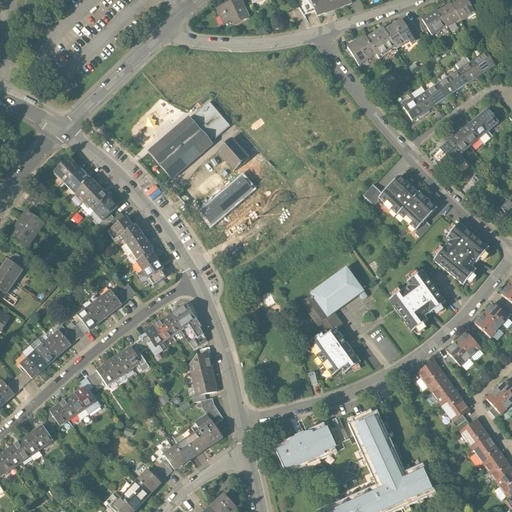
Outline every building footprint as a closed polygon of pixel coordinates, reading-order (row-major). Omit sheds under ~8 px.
[(241,0),(231,0),(214,9),(220,26),(229,22),(232,26),(249,18),(241,0)] [(313,11),(309,0),(295,0),(298,6),(302,14),(313,11)] [(332,9),(329,0),(309,0),(313,11),(314,16),(332,9)] [(349,0),(329,0),(332,9),(350,3),(349,0)] [(467,0),(456,0),(451,4),(460,18),(461,20),(475,11),(467,0)] [(450,2),(435,11),(445,26),(446,27),(460,18),(451,4),(450,2)] [(298,6),(287,13),(294,24),(304,18),(302,14),(298,6)] [(434,10),(420,19),(431,35),(445,26),(435,11),(434,10)] [(400,18),(383,29),(394,48),(396,50),(413,40),(400,18)] [(381,25),(364,36),(375,55),(377,58),(394,48),(383,29),(381,25)] [(347,44),(350,48),(357,60),(360,64),(375,55),(364,36),(363,34),(347,44)] [(350,48),(343,52),(350,64),(357,60),(350,48)] [(483,74),(494,66),(483,48),(471,56),(483,74)] [(471,82),(483,74),(471,56),(459,64),(471,82)] [(459,90),(471,82),(459,64),(447,72),(459,90)] [(447,98),(459,90),(447,72),(436,80),(447,98)] [(436,106),(447,98),(436,80),(424,88),(436,106)] [(424,113),(436,106),(424,88),(412,96),(424,113)] [(412,121),(424,113),(412,96),(400,104),(412,121)] [(208,101),(189,118),(213,147),(232,131),(208,101)] [(475,118),(487,131),(496,124),(485,110),(475,118)] [(189,118),(149,150),(174,179),(213,147),(189,118)] [(466,125),(477,139),(478,138),(487,131),(475,118),(466,125)] [(457,133),(468,146),(477,139),(466,125),(457,133)] [(487,131),(478,138),(483,145),(492,138),(487,131)] [(448,140),(459,154),(468,146),(457,133),(448,140)] [(218,152),(234,172),(249,159),(232,140),(218,152)] [(443,167),(459,154),(448,140),(432,153),(443,167)] [(51,175),(61,185),(77,166),(67,155),(51,175)] [(61,185),(71,194),(87,176),(77,166),(61,185)] [(71,194),(81,204),(98,187),(87,176),(71,194)] [(383,194),(378,200),(396,216),(397,215),(417,193),(414,190),(399,176),(389,187),(383,194)] [(201,214),(210,225),(252,189),(242,177),(200,213),(201,214)] [(372,185),(361,197),(372,207),(378,200),(383,194),(372,185)] [(81,204),(89,213),(107,196),(98,187),(81,204)] [(417,193),(397,215),(415,231),(430,215),(436,207),(418,192),(417,193)] [(89,213),(97,223),(108,213),(116,206),(107,196),(89,213)] [(511,199),(510,198),(501,208),(511,218),(511,199)] [(22,210),(6,238),(24,251),(41,221),(22,210)] [(97,223),(102,229),(113,219),(108,213),(97,223)] [(127,238),(131,242),(147,230),(136,216),(114,231),(122,242),(127,238)] [(448,240),(432,261),(445,271),(463,286),(476,268),(473,264),(476,260),(489,246),(458,221),(445,237),(448,240)] [(131,242),(137,252),(153,240),(147,230),(131,242)] [(137,252),(145,262),(160,252),(162,250),(153,240),(137,252)] [(144,263),(150,272),(166,260),(160,252),(145,262),(144,263)] [(14,257),(5,270),(21,283),(30,271),(14,257)] [(150,272),(156,280),(172,268),(166,260),(150,272)] [(355,268),(321,292),(336,315),(354,302),(371,291),(355,268)] [(5,270),(0,276),(0,285),(13,296),(21,283),(5,270)] [(387,301),(411,333),(428,321),(425,316),(429,314),(445,302),(432,284),(422,270),(406,282),(408,286),(387,301)] [(122,295),(128,304),(143,292),(136,282),(122,295)] [(511,304),(511,286),(511,285),(502,296),(511,304)] [(122,295),(116,287),(108,294),(120,310),(128,304),(122,295)] [(120,310),(108,294),(100,300),(112,316),(120,310)] [(112,316),(100,300),(92,307),(104,323),(112,316)] [(207,323),(208,322),(194,300),(184,307),(194,323),(197,321),(205,334),(211,330),(207,323)] [(0,305),(0,331),(5,335),(15,315),(0,305)] [(494,305),(485,316),(499,328),(508,317),(494,305)] [(104,323),(92,307),(84,314),(89,319),(96,329),(104,323)] [(184,307),(173,314),(184,330),(194,323),(184,307)] [(173,314),(163,321),(174,337),(184,330),(173,314)] [(490,338),(499,328),(485,316),(476,326),(490,338)] [(69,335),(78,344),(96,329),(89,319),(69,335)] [(163,321),(153,328),(164,344),(174,337),(163,321)] [(64,329),(57,336),(70,351),(78,344),(69,335),(64,329)] [(349,378),(368,365),(343,329),(333,337),(331,332),(311,347),(315,354),(320,350),(338,380),(344,375),(346,373),(349,378)] [(458,344),(470,358),(481,348),(468,334),(458,344)] [(57,336),(49,343),(62,358),(70,351),(57,336)] [(138,342),(129,348),(141,364),(149,357),(138,342)] [(49,343),(42,349),(54,365),(62,358),(49,343)] [(470,358),(458,344),(447,353),(459,367),(470,358)] [(129,348),(121,354),(132,370),(141,364),(129,348)] [(42,349),(34,356),(46,371),(54,365),(42,349)] [(220,366),(217,350),(196,355),(199,370),(220,366)] [(121,354),(112,360),(123,376),(132,370),(121,354)] [(34,356),(27,362),(31,369),(39,378),(46,371),(34,356)] [(432,384),(450,371),(439,356),(421,368),(432,384)] [(112,360),(104,367),(104,368),(111,377),(115,382),(123,376),(112,360)] [(225,388),(220,366),(199,370),(204,392),(213,390),(225,388)] [(88,378),(92,383),(95,388),(111,377),(104,368),(88,378)] [(14,384),(22,394),(39,378),(31,369),(14,384)] [(462,389),(450,371),(432,384),(444,401),(462,389)] [(14,401),(22,394),(14,384),(9,378),(2,385),(14,401)] [(511,379),(511,378),(500,389),(511,401),(511,379)] [(92,383),(83,389),(94,404),(102,399),(95,388),(92,383)] [(0,400),(6,408),(14,401),(2,385),(0,386),(0,400)] [(83,389),(75,395),(85,410),(94,404),(83,389)] [(172,389),(163,395),(168,402),(175,398),(174,397),(176,395),(172,389)] [(462,389),(444,401),(456,417),(474,405),(462,389)] [(511,408),(511,401),(500,389),(489,399),(504,415),(511,408)] [(214,397),(213,390),(204,392),(200,393),(201,400),(208,398),(214,397)] [(75,395),(66,401),(77,416),(85,410),(75,395)] [(221,396),(214,397),(208,398),(210,406),(219,419),(220,421),(232,414),(221,400),(221,396)] [(66,401),(58,407),(68,422),(77,416),(66,401)] [(378,409),(357,418),(386,481),(325,509),(326,511),(375,511),(437,483),(426,461),(406,470),(378,409)] [(219,419),(206,427),(217,442),(229,434),(220,421),(219,419)] [(306,430),(278,442),(289,466),(341,443),(330,419),(306,430)] [(51,421),(39,428),(51,446),(62,438),(51,421)] [(475,421),(458,434),(470,449),(487,436),(475,421)] [(132,425),(130,432),(138,435),(140,428),(132,425)] [(205,450),(217,442),(206,427),(194,435),(205,450)] [(39,428),(28,436),(40,453),(51,446),(39,428)] [(193,459),(205,450),(194,435),(182,444),(193,459)] [(28,436),(17,443),(28,460),(40,453),(28,436)] [(487,436),(470,449),(482,465),(499,452),(487,436)] [(17,443),(6,450),(17,467),(28,460),(17,443)] [(181,467),(193,459),(182,444),(170,452),(181,467)] [(6,450),(0,454),(0,465),(5,473),(6,475),(17,467),(6,450)] [(511,469),(499,452),(482,465),(495,483),(511,469)] [(80,458),(74,461),(78,468),(84,464),(80,458)] [(169,459),(164,465),(173,474),(179,468),(169,459)] [(164,465),(159,470),(168,479),(173,474),(164,465)] [(155,467),(146,477),(159,489),(168,479),(159,470),(155,467)] [(511,469),(495,483),(508,499),(511,495),(511,469)] [(99,472),(92,475),(96,483),(103,479),(99,472)] [(146,477),(137,486),(150,499),(159,489),(146,477)] [(65,479),(59,483),(64,491),(71,487),(65,479)] [(137,486),(128,495),(141,508),(150,499),(137,486)] [(119,510),(121,508),(118,506),(126,497),(119,491),(110,501),(119,510)] [(230,491),(219,502),(228,511),(234,511),(243,504),(230,491)] [(121,508),(122,509),(124,511),(136,511),(141,508),(128,495),(126,497),(118,506),(121,508)] [(228,511),(219,502),(208,511),(228,511)]
